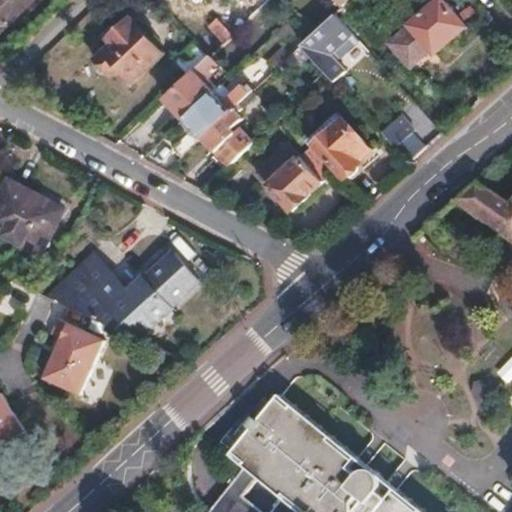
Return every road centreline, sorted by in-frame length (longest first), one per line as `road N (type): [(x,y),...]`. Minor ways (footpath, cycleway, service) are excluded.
road 1 (residential): [(319,288),(294,262),(0,107)]
road 2 (secondary): [(319,288),(66,511)]
road 3 (unknown): [(273,331),(447,460),(482,461),(511,445)]
road 4 (secondary): [(511,116),(319,288)]
road 5 (unknown): [(511,276),(423,188)]
road 6 (unclassified): [(87,0),(0,84)]
